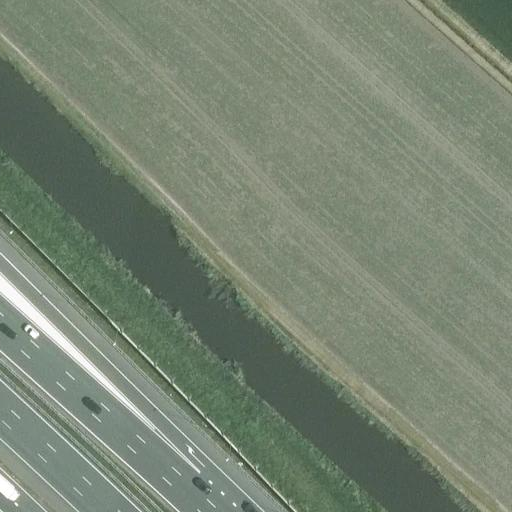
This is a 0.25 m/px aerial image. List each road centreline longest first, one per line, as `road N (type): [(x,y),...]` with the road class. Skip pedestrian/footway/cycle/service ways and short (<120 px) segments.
road 1 (motorway): [(190,487),(0,261)]
road 2 (motorway): [(190,487),(0,319)]
road 3 (motorway): [(0,411),(105,511)]
